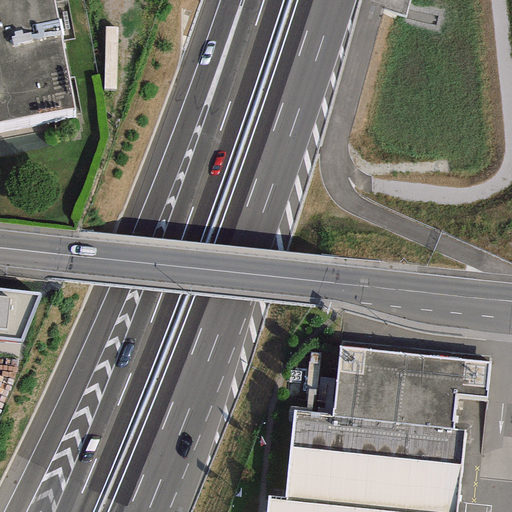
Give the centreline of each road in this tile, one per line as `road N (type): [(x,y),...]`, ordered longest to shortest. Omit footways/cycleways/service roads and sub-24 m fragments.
road 1 (motorway): [(228,0),(86,369),(14,511)]
road 2 (motorway): [(136,511),(279,144),(326,0)]
road 3 (motorway): [(261,0),(71,511)]
road 4 (secondary): [(365,287),(0,249)]
road 5 (tertiary): [(365,287),(511,323)]
